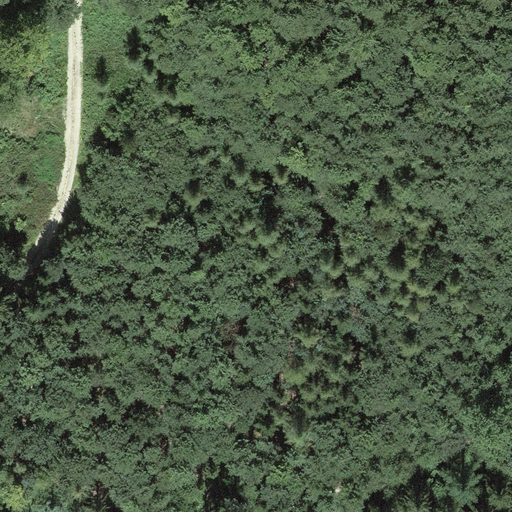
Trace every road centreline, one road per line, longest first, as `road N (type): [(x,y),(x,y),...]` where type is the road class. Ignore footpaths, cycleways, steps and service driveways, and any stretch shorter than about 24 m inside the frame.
road 1 (track): [(68,0),(73,150),(22,283),(0,302)]
road 2 (track): [(271,511),(415,465),(511,412)]
